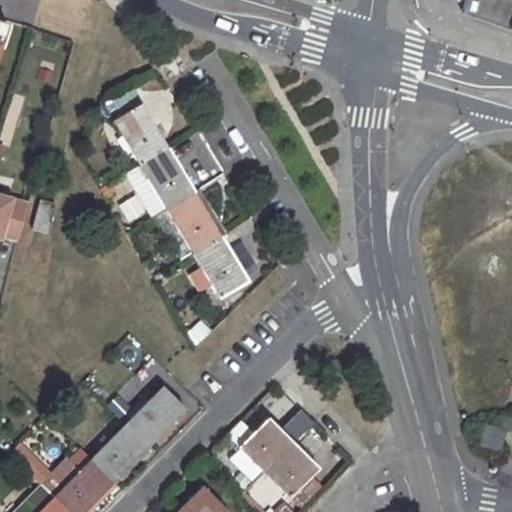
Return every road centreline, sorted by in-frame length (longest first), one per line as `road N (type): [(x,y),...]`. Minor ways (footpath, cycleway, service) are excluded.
road 1 (residential): [(123,511),(307,322),(343,297)]
road 2 (residential): [(343,297),(290,193),(193,46)]
road 3 (residential): [(369,57),(370,226),(393,329)]
road 4 (residential): [(393,329),(405,213),(418,188),(439,157),(471,134),(511,123)]
road 5 (secondary): [(195,0),(369,57)]
road 6 (residential): [(393,329),(440,500)]
road 7 (secondary): [(369,57),(511,104)]
road 8 (secondary): [(511,84),(369,57)]
